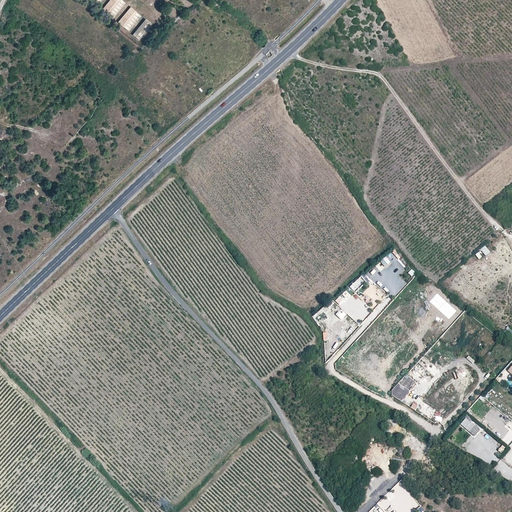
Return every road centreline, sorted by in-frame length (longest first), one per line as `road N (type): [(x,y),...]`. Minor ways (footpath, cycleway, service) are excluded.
road 1 (unclassified): [(115,208),(146,260),(265,387),(340,511)]
road 2 (secondary): [(115,208),(342,0)]
road 3 (track): [(437,429),(331,368),(386,300)]
road 4 (secondary): [(0,317),(115,208)]
